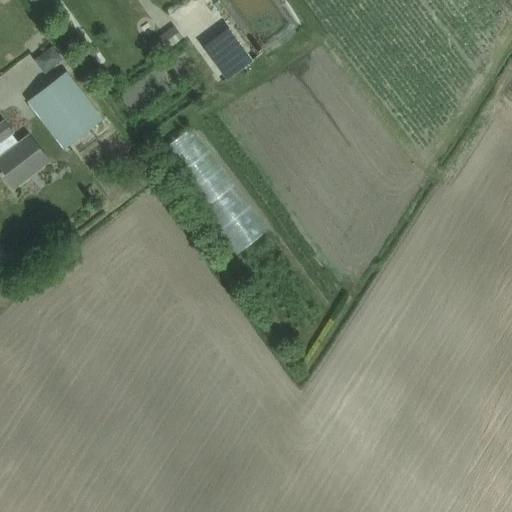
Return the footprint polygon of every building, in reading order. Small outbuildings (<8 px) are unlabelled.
[(177,40),(184,52),(200,42),(193,31),(177,40)] [(245,87),(272,73),(258,47),(231,62),(245,87)] [(101,120),(64,72),(26,101),(62,149),(101,120)] [(11,188),(47,161),(27,136),(16,144),(9,134),(10,133),(1,121),(0,122),(0,175),(0,176),(1,175),(11,188)] [(259,258),(280,242),(204,133),(182,149),(259,258)]
